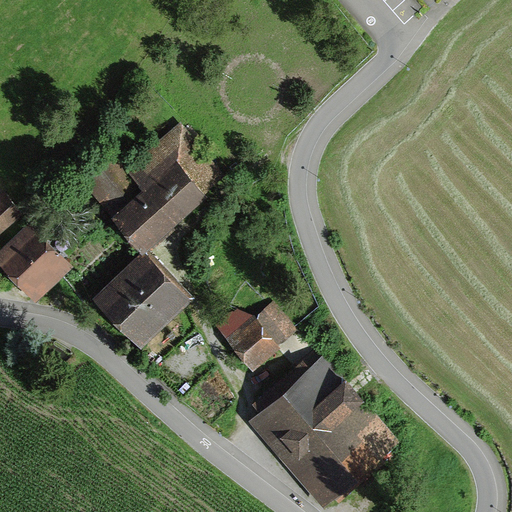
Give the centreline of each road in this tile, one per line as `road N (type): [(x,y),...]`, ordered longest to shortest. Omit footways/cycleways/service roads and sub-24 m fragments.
road 1 (unclassified): [(482,511),(476,462),(371,350),(328,284),(304,234),(298,179),(312,135),(457,0)]
road 2 (residential): [(290,511),(78,336),(0,311)]
